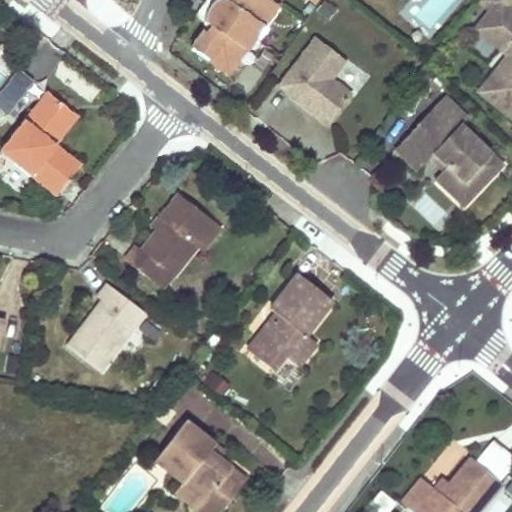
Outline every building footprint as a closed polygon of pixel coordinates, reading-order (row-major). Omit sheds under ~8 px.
[(235,0),(232,5),(225,0),(221,1),(218,4),(215,7),(211,12),(257,44),(266,30),(261,26),(274,6),(264,0),(235,0)] [(511,0),(480,0),(477,5),(491,17),(476,34),(510,64),(480,97),(511,125),(511,25),(510,24),(511,21),(511,0)] [(257,44),(211,12),(208,18),(206,23),(214,28),(205,40),(199,35),(190,49),(233,78),(257,44)] [(344,66),(314,43),(278,92),(327,128),(349,98),(331,84),(344,66)] [(247,95),(259,76),(246,69),(235,88),(247,95)] [(0,105),(8,113),(35,83),(23,73),(0,98),(0,105)] [(74,110),(48,90),(0,149),(57,194),(77,171),(45,146),(52,136),(74,110)] [(447,106),(399,156),(398,155),(422,178),(438,163),(450,174),(439,186),(460,208),(472,195),(480,202),(496,186),(483,174),(493,164),(463,134),(469,128),(447,106)] [(60,143),(81,115),(74,110),(52,136),(45,146),(77,171),(84,161),(60,143)] [(483,174),(496,186),(506,176),(493,164),(483,174)] [(136,246),(126,258),(152,278),(162,266),(173,275),(198,246),(192,241),(209,218),(177,194),(160,216),(169,223),(160,234),(145,252),(136,246)] [(472,195),(460,208),(468,214),(480,202),(472,195)] [(160,234),(169,223),(160,216),(151,227),(160,234)] [(192,241),(198,246),(204,250),(221,227),(209,218),(192,241)] [(104,297),(68,342),(102,368),(147,310),(108,280),(98,293),(104,297)] [(279,321),(249,357),(274,378),(287,364),(300,375),(320,351),(307,340),(330,310),(299,284),(272,316),(279,321)] [(210,455),(183,433),(154,471),(179,492),(177,495),(196,511),(204,511),(207,509),(210,511),(229,511),(245,491),(206,460),(210,455)] [(419,474),(399,500),(413,511),(477,511),(501,482),(472,458),(444,493),(419,474)] [(204,511),(196,511),(177,495),(171,502),(182,511),(210,511),(207,509),(204,511)]
